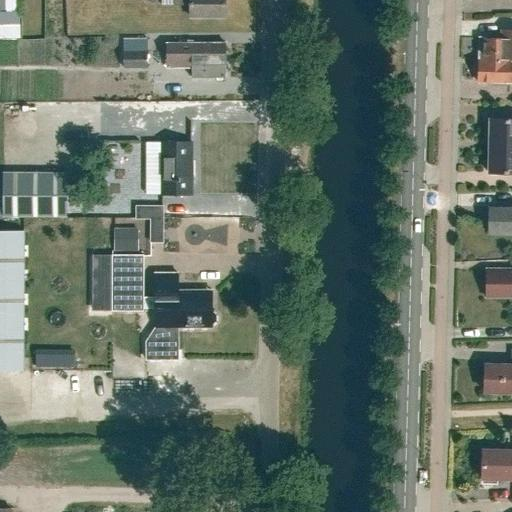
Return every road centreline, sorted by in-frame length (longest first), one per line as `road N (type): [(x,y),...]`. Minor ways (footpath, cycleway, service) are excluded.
road 1 (unclassified): [(268,511),(280,0)]
road 2 (secondary): [(404,511),(416,0)]
